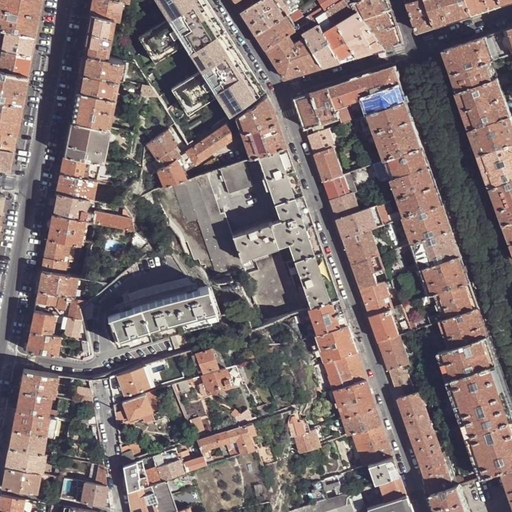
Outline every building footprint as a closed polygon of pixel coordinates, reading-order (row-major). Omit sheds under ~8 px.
[(0,0),(0,27),(1,28),(36,35),(42,0),(41,0),(0,0)] [(92,0),(92,3),(90,14),(114,18),(119,19),(122,0),(92,0)] [(224,28),(206,0),(153,0),(165,19),(136,38),(152,64),(181,45),(198,71),(168,90),(184,115),(214,97),(226,117),(264,90),(224,28)] [(244,12),(253,6),(249,0),(247,0),(239,5),(244,12)] [(251,24),(258,34),(285,17),(274,0),(263,0),(256,4),(253,6),(244,12),(251,24)] [(285,17),(258,34),(263,43),(267,49),(289,35),(301,28),(302,27),(316,18),(330,9),(343,0),(317,0),(322,7),(305,18),(299,8),(285,17)] [(274,0),(285,17),(299,8),(305,5),(301,0),(274,0)] [(312,0),(305,5),(299,8),(305,18),(322,7),(317,0),(312,0)] [(343,0),(330,9),(336,21),(342,17),(356,8),(352,3),(349,0),(343,0)] [(388,0),(362,0),(357,2),(352,3),(356,8),(359,13),(364,19),(391,9),(388,0)] [(427,0),(417,0),(408,3),(418,32),(419,32),(430,28),(437,26),(427,0)] [(427,0),(437,26),(457,19),(473,14),(467,0),(427,0)] [(467,0),(473,14),(490,8),(503,4),(502,0),(467,0)] [(320,24),(325,33),(339,25),(336,21),(330,9),(316,18),(320,24)] [(397,24),(391,9),(364,19),(385,49),(403,43),(397,24)] [(374,52),(385,49),(364,19),(359,13),(344,22),(339,25),(358,57),(374,52)] [(87,32),(83,53),(107,57),(114,18),(90,14),(87,32)] [(335,64),(342,62),(325,33),(320,24),(305,34),(307,37),(325,68),(335,64)] [(352,59),(358,57),(339,25),(325,33),(342,62),(352,59)] [(34,44),(36,35),(1,28),(0,34),(0,48),(32,54),(34,44)] [(289,35),(292,39),(303,31),(301,28),(289,35)] [(497,33),(487,36),(495,60),(511,54),(511,33),(511,29),(497,33)] [(307,37),(295,45),(292,39),(289,35),(267,49),(277,65),(286,79),(307,73),(325,68),(307,37)] [(464,44),(444,51),(449,64),(453,75),(489,62),(495,60),(487,36),(464,44)] [(30,63),(32,54),(0,48),(0,69),(28,74),(30,63)] [(81,62),(79,72),(118,78),(122,60),(107,57),(83,53),(81,62)] [(456,84),(459,92),(495,79),(492,72),(489,62),(453,75),(456,84)] [(350,81),(330,87),(337,106),(349,102),(365,96),(403,83),(399,73),(397,66),(360,78),(350,81)] [(26,88),(28,74),(0,69),(0,99),(23,104),(26,88)] [(499,78),(501,77),(498,69),(492,72),(495,79),(499,78)] [(78,80),(76,89),(115,96),(118,78),(79,72),(78,80)] [(466,114),(472,130),(511,115),(505,97),(499,78),(495,79),(459,92),(466,114)] [(403,83),(365,96),(371,114),(409,101),(406,92),(403,83)] [(143,84),(140,96),(157,95),(150,85),(143,84)] [(314,93),(324,123),(340,118),(337,106),(330,87),(320,91),(314,93)] [(73,103),(70,119),(110,126),(115,96),(76,89),(73,103)] [(296,98),(307,129),(324,123),(314,93),(303,96),(296,98)] [(257,154),(286,145),(282,133),(280,127),(274,109),(271,102),(267,95),(235,117),(249,157),(257,154)] [(371,114),(365,96),(349,102),(355,120),(366,116),(371,114)] [(20,117),(23,104),(0,99),(0,129),(17,133),(20,117)] [(409,101),(371,114),(373,120),(375,127),(377,133),(415,120),(411,109),(409,101)] [(355,120),(349,102),(337,106),(340,118),(341,118),(343,124),(355,120)] [(139,105),(136,118),(143,119),(145,107),(139,105)] [(477,144),(480,155),(511,143),(511,115),(472,130),(477,144)] [(340,118),(324,123),(326,130),(331,128),(335,127),(342,124),(343,124),(341,118),(340,118)] [(67,136),(64,153),(90,159),(103,161),(110,126),(70,119),(67,136)] [(415,120),(377,133),(387,161),(425,148),(423,142),(420,135),(417,125),(415,120)] [(233,138),(227,123),(186,151),(195,165),(233,138)] [(324,123),(307,129),(309,136),(326,130),(324,123)] [(159,158),(165,166),(178,157),(181,155),(175,147),(177,141),(168,127),(146,142),(150,149),(157,160),(159,158)] [(335,127),(331,128),(337,147),(341,145),(335,127)] [(377,133),(375,127),(366,130),(368,136),(377,133)] [(337,147),(331,128),(326,130),(309,136),(312,144),(315,154),(335,147),(337,147)] [(16,142),(17,133),(0,129),(0,149),(14,152),(16,142)] [(511,143),(480,155),(487,174),(492,189),(511,181),(511,143)] [(286,145),(257,154),(265,176),(269,187),(274,203),(279,218),(269,222),(277,246),(288,243),(293,259),(322,249),(311,219),(299,182),(290,158),(286,145)] [(335,147),(337,155),(341,154),(343,153),(341,145),(337,147),(335,147)] [(325,182),(344,176),(341,166),(337,155),(335,147),(315,154),(320,167),(325,182)] [(425,148),(387,161),(393,179),(431,166),(428,155),(425,148)] [(12,160),(14,152),(0,149),(0,168),(11,170),(12,160)] [(183,173),(195,165),(186,151),(181,155),(178,157),(183,173)] [(62,162),(60,173),(87,178),(90,159),(64,153),(62,162)] [(158,171),(161,181),(172,178),(183,173),(178,157),(165,166),(158,171)] [(219,168),(225,166),(214,157),(197,170),(198,175),(206,172),(219,168)] [(158,171),(165,166),(159,158),(157,160),(150,163),(158,171)] [(252,185),(244,159),(225,166),(219,168),(227,193),(252,185)] [(158,171),(150,163),(146,160),(143,163),(140,183),(158,171)] [(393,179),(387,161),(375,166),(377,172),(373,173),(375,178),(378,177),(381,183),(393,179)] [(351,174),(347,164),(345,165),(341,166),(344,176),(345,176),(351,174)] [(431,166),(393,179),(400,198),(438,184),(434,173),(431,166)] [(88,178),(96,179),(97,170),(90,169),(88,178)] [(220,213),(206,172),(198,175),(185,179),(163,187),(151,191),(168,221),(179,230),(182,234),(185,239),(194,261),(199,259),(202,267),(206,266),(210,279),(213,278),(214,279),(245,268),(242,261),(241,262),(241,259),(232,235),(227,219),(223,220),(220,213)] [(59,181),(57,193),(89,198),(94,199),(97,180),(96,179),(88,178),(87,178),(60,173),(59,181)] [(185,179),(183,173),(172,178),(161,181),(163,187),(185,179)] [(351,174),(345,176),(351,193),(354,192),(357,192),(351,174)] [(328,191),(331,200),(351,193),(345,176),(344,176),(325,182),(328,191)] [(511,181),(492,189),(499,208),(504,225),(511,221),(511,181)] [(438,184),(400,198),(404,209),(405,214),(406,217),(444,204),(441,192),(438,184)] [(357,192),(354,192),(361,211),(365,210),(358,191),(357,192)] [(361,211),(354,192),(351,193),(331,200),(335,209),(338,219),(361,211)] [(55,201),(53,212),(86,219),(91,219),(134,228),(135,228),(132,215),(122,214),(95,209),(94,211),(89,210),(87,210),(89,198),(57,193),(55,201)] [(87,210),(89,210),(89,209),(92,208),(98,207),(99,200),(94,199),(89,198),(87,210)] [(384,203),(391,222),(392,222),(404,218),(403,215),(405,214),(404,209),(394,213),(390,201),(384,203)] [(385,224),(391,222),(384,203),(378,205),(385,224)] [(125,205),(122,204),(122,207),(122,214),(132,215),(127,208),(125,206),(125,205)] [(406,217),(404,218),(406,224),(411,238),(413,244),(453,230),(448,215),(444,204),(406,217)] [(341,228),(344,238),(371,229),(378,227),(371,208),(365,210),(361,211),(338,219),(341,228)] [(51,225),(48,238),(71,242),(81,244),(86,219),(53,212),(51,225)] [(394,228),(406,224),(404,218),(392,222),(394,228)] [(277,246),(269,222),(232,235),(241,259),(277,246)] [(130,247),(148,251),(153,247),(135,228),(134,228),(130,247)] [(380,255),(371,229),(344,238),(349,251),(353,264),(380,255)] [(453,230),(413,244),(415,250),(419,263),(421,269),(462,255),(457,241),(453,230)] [(42,270),(65,274),(67,261),(64,261),(65,254),(69,255),(71,242),(48,238),(46,252),(42,270)] [(401,248),(413,244),(411,238),(399,242),(401,248)] [(415,250),(413,244),(401,248),(403,254),(415,250)] [(254,258),(278,249),(277,246),(241,259),(241,262),(242,261),(254,258)] [(293,313),(303,309),(291,276),(288,277),(283,263),(278,249),(254,258),(258,270),(246,274),(248,275),(264,324),(288,315),(288,314),(293,313)] [(329,270),(322,249),(293,259),(310,307),(338,297),(329,270)] [(358,278),(362,290),(378,284),(375,273),(385,269),(380,255),(353,264),(358,278)] [(462,255),(421,269),(423,274),(430,295),(435,293),(471,281),(466,267),(462,255)] [(307,308),(310,307),(293,259),(286,261),(291,276),(303,309),(307,308)] [(421,269),(419,263),(407,267),(409,273),(417,271),(421,269)] [(41,280),(39,290),(57,293),(60,294),(72,296),(74,296),(78,277),(65,274),(42,270),(41,280)] [(196,286),(187,274),(128,294),(133,308),(196,286)] [(430,295),(423,274),(418,276),(425,297),(430,295)] [(385,281),(394,307),(400,305),(392,279),(385,281)] [(111,282),(99,280),(95,295),(111,282)] [(366,302),(371,315),(394,307),(385,281),(378,284),(362,290),(366,302)] [(471,281),(435,293),(438,300),(442,313),(444,319),(480,307),(475,292),(471,281)] [(112,330),(117,344),(217,310),(207,282),(196,286),(133,308),(108,316),(112,330)] [(39,290),(37,301),(55,304),(57,293),(39,290)] [(438,300),(435,293),(430,295),(425,297),(423,298),(425,304),(434,301),(438,300)] [(60,294),(57,307),(64,308),(65,308),(67,299),(71,300),(72,296),(60,294)] [(74,296),(72,296),(71,300),(68,316),(82,318),(83,318),(81,307),(90,299),(74,296)] [(342,308),(338,297),(310,307),(307,308),(312,322),(317,334),(347,324),(342,308)] [(83,318),(92,317),(92,316),(92,310),(94,304),(90,299),(81,307),(83,318)] [(438,314),(442,313),(438,300),(434,301),(435,305),(426,308),(428,313),(437,310),(438,314)] [(375,329),(380,341),(400,334),(412,330),(409,322),(402,304),(400,305),(394,307),(371,315),(375,329)] [(441,320),(451,349),(489,336),(487,327),(485,322),(482,312),(480,307),(444,319),(441,320)] [(312,322),(307,308),(303,309),(293,313),(298,326),(312,322)] [(33,320),(31,330),(51,334),(52,330),(55,314),(48,313),(44,312),(35,310),(33,320)] [(441,320),(444,319),(442,313),(438,314),(429,317),(431,324),(441,320)] [(80,330),(82,318),(68,316),(65,333),(79,336),(80,330)] [(418,328),(420,327),(417,319),(409,322),(412,330),(418,328)] [(352,336),(347,324),(317,334),(314,335),(323,361),(356,349),(352,336)] [(432,329),(430,324),(420,327),(418,328),(420,334),(422,334),(431,331),(432,329)] [(30,340),(28,350),(58,355),(61,336),(60,335),(51,334),(31,330),(30,340)] [(175,333),(170,334),(175,348),(179,347),(175,333)] [(410,363),(400,334),(380,341),(384,353),(389,370),(406,364),(410,363)] [(451,349),(440,353),(449,381),(499,364),(495,352),(491,339),(489,336),(451,349)] [(87,340),(82,339),(82,350),(79,350),(77,355),(77,357),(83,358),(84,358),(84,356),(90,354),(87,340)] [(216,340),(209,343),(210,346),(218,365),(219,369),(226,366),(216,340)] [(203,371),(218,365),(210,346),(195,352),(203,371)] [(257,352),(258,355),(267,352),(265,346),(256,349),(257,352)] [(361,363),(356,349),(323,361),(327,371),(330,379),(333,390),(366,378),(361,363)] [(205,382),(200,384),(204,396),(238,384),(241,383),(234,363),(226,366),(219,369),(203,374),(205,382)] [(292,368),(289,364),(283,368),(286,372),(292,368)] [(395,385),(396,389),(399,398),(415,392),(406,364),(389,370),(393,379),(395,385)] [(511,401),(499,364),(449,381),(463,422),(482,477),(504,470),(511,466),(511,401)] [(143,366),(150,388),(154,387),(146,365),(143,366)] [(117,375),(125,397),(150,388),(143,366),(117,375)] [(22,379),(20,389),(52,395),(55,396),(59,375),(24,370),(22,379)] [(330,379),(327,371),(317,374),(317,383),(330,379)] [(342,415),(375,403),(368,385),(366,378),(333,390),(342,415)] [(249,389),(246,381),(241,383),(238,384),(242,392),(249,389)] [(262,414),(272,410),(269,402),(270,402),(266,391),(261,393),(260,389),(255,387),(253,388),(255,393),(252,394),(258,404),(262,414)] [(19,398),(17,409),(49,415),(52,395),(20,389),(19,398)] [(94,403),(92,392),(79,389),(77,400),(94,403)] [(148,393),(153,411),(163,408),(157,390),(148,393)] [(427,480),(432,494),(454,486),(447,465),(440,445),(435,432),(429,412),(421,390),(415,392),(399,398),(404,413),(410,432),(416,448),(427,480)] [(123,402),(129,419),(138,416),(142,415),(153,411),(148,393),(123,402)] [(375,403),(342,415),(342,416),(343,418),(376,406),(375,404),(375,403)] [(376,406),(343,418),(345,424),(348,434),(353,433),(382,422),(378,414),(376,406)] [(238,422),(252,417),(251,414),(245,416),(235,407),(231,412),(236,417),(238,422)] [(13,428),(47,435),(51,415),(49,415),(17,409),(15,419),(13,428)] [(429,412),(435,432),(439,430),(440,430),(440,429),(439,429),(433,410),(429,412)] [(309,429),(305,416),(304,416),(303,417),(301,417),(299,412),(293,414),(292,420),(295,434),(302,432),(304,431),(307,430),(309,429)] [(97,424),(96,416),(83,414),(81,421),(92,423),(97,424)] [(51,415),(47,435),(54,436),(57,423),(58,417),(51,415)] [(197,437),(206,433),(200,417),(191,420),(197,437)] [(345,424),(343,418),(340,419),(337,419),(338,422),(337,422),(340,433),(345,432),(343,425),(345,424)] [(253,422),(228,430),(231,440),(231,442),(237,440),(239,446),(241,452),(255,448),(251,435),(257,433),(253,422)] [(353,433),(364,467),(368,465),(393,456),(387,438),(382,422),(353,433)] [(320,425),(315,427),(319,441),(324,439),(321,428),(320,425)] [(300,451),(320,444),(319,441),(315,427),(314,427),(309,429),(307,430),(304,431),(302,432),(295,434),(294,434),(300,451)] [(12,437),(9,448),(44,454),(47,435),(13,428),(12,437)] [(228,430),(198,440),(204,455),(206,454),(206,452),(209,450),(208,448),(226,442),(226,441),(231,440),(228,430)] [(251,435),(255,448),(257,447),(269,443),(264,431),(257,433),(251,435)] [(239,446),(237,440),(231,442),(230,442),(232,448),(239,446)] [(257,447),(263,464),(274,460),(269,443),(257,447)] [(444,443),(440,445),(447,465),(451,464),(451,463),(444,443)] [(241,452),(239,446),(232,448),(229,449),(231,456),(241,452)] [(8,457),(6,468),(41,474),(43,474),(47,454),(44,454),(9,448),(8,457)] [(170,450),(172,457),(179,455),(177,448),(170,450)] [(181,452),(184,462),(182,463),(185,472),(207,464),(204,455),(192,460),(188,449),(181,452)] [(135,458),(132,450),(122,453),(123,462),(135,458)] [(162,453),(153,456),(157,466),(161,480),(162,480),(167,478),(185,472),(182,463),(180,458),(179,458),(165,463),(162,453)] [(214,462),(225,458),(223,453),(213,457),(214,462)] [(59,456),(55,476),(60,477),(64,457),(59,456)] [(368,465),(374,483),(378,482),(399,475),(396,464),(393,456),(368,465)] [(129,491),(150,484),(145,470),(142,460),(124,466),(128,491),(129,491)] [(88,482),(95,483),(94,463),(87,462),(88,482)] [(94,463),(95,483),(107,485),(104,465),(94,463)] [(150,484),(161,480),(157,466),(145,470),(150,484)] [(37,493),(41,474),(6,468),(4,477),(2,487),(37,493)] [(399,475),(378,482),(385,501),(406,494),(403,486),(399,475)] [(338,476),(313,484),(317,494),(342,486),(338,476)] [(129,491),(132,511),(173,511),(178,511),(167,478),(162,480),(161,480),(150,484),(129,491)] [(85,488),(86,482),(78,480),(76,487),(85,488)] [(110,506),(107,485),(95,483),(88,482),(86,482),(85,488),(84,494),(84,501),(110,506)] [(385,501),(378,482),(374,483),(358,489),(364,508),(367,507),(385,501)] [(438,511),(469,511),(460,484),(454,486),(432,494),(438,511)] [(358,489),(348,493),(354,511),(364,508),(358,489)] [(351,511),(354,511),(348,493),(319,502),(318,503),(320,511),(351,511)] [(0,511),(5,511),(21,511),(22,511),(24,499),(1,494),(0,498),(0,511)] [(412,511),(410,504),(406,494),(385,501),(367,507),(369,511),(412,511)] [(22,511),(28,511),(30,511),(32,500),(24,499),(22,511)] [(304,511),(320,511),(318,503),(303,508),(304,511)]
